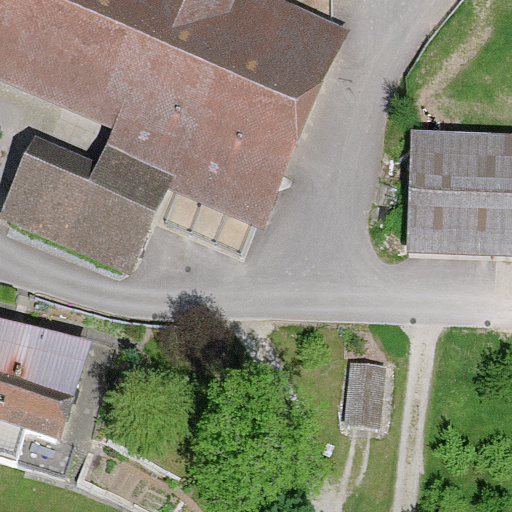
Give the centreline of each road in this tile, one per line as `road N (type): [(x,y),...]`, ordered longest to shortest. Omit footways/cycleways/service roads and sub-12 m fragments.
road 1 (residential): [(0,257),(79,287),(152,300),(331,297),(511,308)]
road 2 (track): [(223,299),(293,415),(314,468),(320,511)]
road 3 (track): [(405,511),(427,303)]
